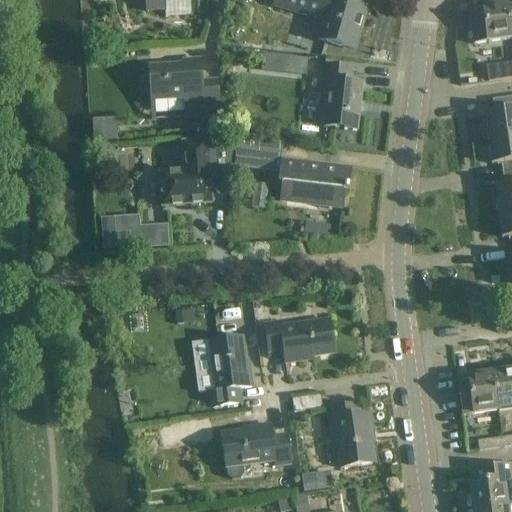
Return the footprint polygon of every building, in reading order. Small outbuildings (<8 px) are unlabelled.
[(145,0),(146,13),(165,11),(165,3),(194,2),(193,0),(145,0)] [(319,41),(336,45),(355,51),(369,2),(362,0),(276,0),(275,6),(324,19),(319,41)] [(511,40),(511,28),(509,4),(483,8),(483,10),(469,12),(474,46),(511,40)] [(299,68),(316,71),(318,58),(301,57),(299,68)] [(511,65),(487,69),(489,84),(511,80),(511,65)] [(323,128),(337,130),(357,132),(362,84),(349,83),(351,70),(325,66),(323,82),(328,82),(323,128)] [(150,69),(151,89),(152,104),(185,102),(186,120),(219,118),(217,82),(201,84),(200,68),(184,69),(184,67),(150,69)] [(488,141),(511,137),(511,98),(494,101),(496,114),(484,116),(488,141)] [(503,164),(505,176),(511,175),(511,137),(488,141),(491,166),(503,164)] [(236,155),(238,141),(230,140),(229,154),(236,155)] [(184,174),(160,176),(162,193),(174,192),(178,197),(179,208),(196,207),(196,203),(204,202),(202,182),(209,181),(210,193),(229,192),(225,141),(182,144),(184,174)] [(281,163),(278,185),(282,186),(280,202),(287,203),(288,196),(318,199),(317,206),(343,210),(345,193),(349,194),(352,172),(281,163)] [(498,215),(511,212),(511,175),(505,176),(507,188),(495,190),(498,215)] [(511,237),(511,212),(498,215),(502,239),(511,237)] [(115,219),(101,220),(103,251),(131,249),(130,243),(130,235),(130,233),(116,235),(115,219)] [(140,251),(169,249),(168,233),(159,234),(159,231),(139,232),(140,251)] [(191,312),(173,314),(174,328),(192,326),(191,312)] [(335,355),(330,322),(281,328),(280,324),(264,326),(268,354),(283,352),(285,365),(303,362),(303,360),(335,355)] [(242,339),(209,344),(215,392),(210,393),(212,409),(241,405),(239,390),(252,388),(249,370),(247,371),(242,339)] [(511,371),(492,374),(493,378),(498,412),(511,410),(511,371)] [(498,412),(493,378),(474,381),(474,377),(468,378),(468,381),(458,382),(463,417),(498,412)] [(290,401),(292,413),(319,408),(317,396),(290,401)] [(328,411),(330,431),(332,444),(337,443),(340,470),(375,465),(370,433),(373,433),(370,415),(358,417),(356,407),(328,411)] [(221,436),(224,455),(226,470),(274,463),(275,468),(291,466),(287,437),(272,439),(271,427),(253,429),(253,431),(221,436)] [(511,438),(502,440),(503,450),(511,448),(511,438)] [(478,443),(479,453),(503,450),(502,440),(478,443)] [(468,485),(472,511),(511,505),(511,463),(478,468),(480,484),(468,485)]
